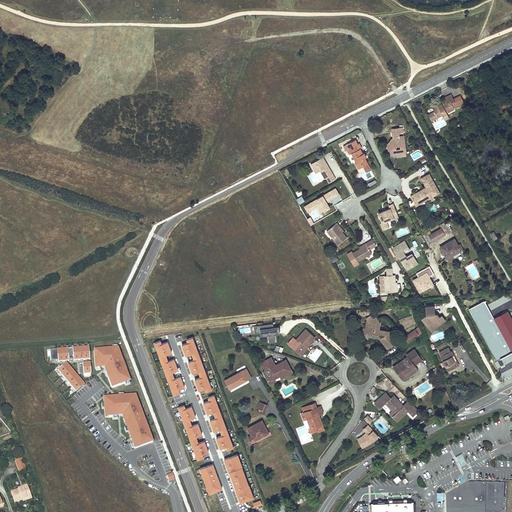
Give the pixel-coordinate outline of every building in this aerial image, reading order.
[(464,103),(461,96),(454,99),(452,95),(444,99),(446,103),(434,109),(436,112),(434,113),(428,116),(432,122),(442,117),(447,114),(454,111),(453,108),(464,103)] [(402,127),(398,128),(398,132),(391,133),(392,140),(389,140),(387,144),(387,150),(391,154),(395,153),(396,157),(400,157),(400,154),(402,152),(404,152),(402,127)] [(357,169),(368,163),(365,158),(362,153),(360,148),(358,144),(350,148),(346,150),(348,154),(350,153),(355,162),(354,163),(357,169)] [(309,165),(315,174),(319,172),(323,179),(332,174),(322,157),(309,165)] [(438,191),(427,172),(418,177),(424,187),(410,195),(415,204),(438,191)] [(339,194),(336,188),(323,195),(327,201),(339,194)] [(327,201),(323,195),(303,206),(308,214),(317,208),(320,213),(330,207),(327,201)] [(397,216),(392,203),(387,205),(388,208),(378,213),(381,223),(379,223),(382,229),(387,227),(385,221),(397,216)] [(449,220),(442,224),(445,229),(448,233),(451,231),(448,226),(452,224),(449,220)] [(326,231),(337,245),(346,238),(341,232),(337,228),(339,226),(336,223),(326,231)] [(430,231),(426,234),(423,236),(429,245),(448,233),(445,229),(433,236),(430,231)] [(376,246),(372,240),(364,244),(365,245),(359,249),(353,253),(358,262),(372,254),(369,250),(376,246)] [(440,248),(443,253),(446,259),(453,255),(459,251),(460,250),(457,246),(453,240),(440,248)] [(403,241),(393,248),(407,270),(415,265),(412,261),(414,260),(411,253),(405,257),(403,253),(408,249),(403,241)] [(429,266),(423,270),(425,274),(426,273),(428,277),(433,274),(429,266)] [(425,274),(423,270),(416,274),(418,278),(413,281),(420,293),(433,285),(428,277),(426,273),(425,274)] [(386,276),(383,276),(385,292),(397,292),(397,288),(395,288),(395,283),(395,276),(392,276),(386,276)] [(511,351),(494,318),(491,311),(487,305),(484,301),(469,309),(496,360),(511,351)] [(432,322),(436,326),(445,318),(441,314),(439,316),(436,314),(435,315),(433,313),(433,305),(425,305),(426,313),(421,317),(426,323),(432,322)] [(494,318),(511,351),(511,319),(509,314),(507,311),(494,318)] [(367,317),(367,322),(375,323),(375,319),(377,319),(373,313),(367,317)] [(364,326),(364,328),(365,328),(368,328),(368,332),(365,334),(368,338),(372,335),(378,336),(379,334),(384,335),(380,338),(386,346),(391,342),(393,345),(396,342),(389,332),(379,330),(380,324),(377,319),(375,319),(375,323),(367,322),(366,326),(364,326)] [(273,327),(273,324),(254,326),(255,333),(260,333),(268,332),(268,335),(269,342),(275,341),(274,334),(273,327)] [(307,346),(315,337),(306,329),(296,339),(294,337),(288,344),(301,355),(306,349),(303,347),(305,345),(307,346)] [(419,335),(416,330),(412,333),(411,334),(414,339),(419,335)] [(414,339),(411,334),(412,333),(411,332),(404,337),(408,342),(414,339)] [(195,340),(193,337),(187,339),(188,342),(182,345),(186,355),(192,353),(195,360),(189,362),(193,373),(199,371),(201,377),(195,379),(199,391),(205,388),(206,392),(213,389),(211,385),(210,386),(207,375),(205,368),(204,368),(200,358),(201,358),(198,350),(198,351),(194,341),(195,340)] [(160,340),(154,343),(156,346),(160,356),(159,357),(162,364),(163,364),(166,374),(168,381),(169,381),(173,391),(172,391),(174,396),(180,393),(179,390),(185,388),(181,376),(175,379),(172,372),(178,370),(174,359),(168,361),(166,355),(172,353),(167,342),(162,344),(160,340)] [(88,348),(50,351),(51,363),(89,360),(88,348)] [(440,352),(444,361),(446,365),(449,371),(459,366),(451,351),(449,348),(440,352)] [(118,349),(94,351),(96,369),(105,368),(105,369),(111,388),(129,381),(118,349)] [(407,376),(405,373),(415,366),(414,365),(418,362),(416,358),(419,356),(414,349),(407,354),(408,356),(393,366),(403,380),(407,376)] [(274,378),(280,375),(281,374),(282,375),(286,373),(287,374),(292,372),(285,360),(275,365),(271,358),(261,363),(265,370),(263,372),(269,383),(275,380),(274,378)] [(90,363),(83,363),(84,374),(84,377),(91,376),(90,363)] [(65,366),(56,373),(73,395),(82,387),(65,366)] [(415,366),(405,373),(407,376),(417,369),(415,366)] [(251,378),(246,368),(224,380),(230,389),(251,378)] [(418,411),(409,400),(403,405),(394,395),(391,398),(386,392),(375,403),(380,408),(386,403),(393,410),(390,413),(397,420),(408,410),(413,415),(418,411)] [(221,448),(226,446),(228,450),(235,447),(233,443),(232,443),(229,434),(227,426),(225,427),(221,416),(222,416),(220,409),(219,409),(215,399),(216,398),(215,395),(208,397),(210,401),(204,403),(208,413),(214,411),(216,418),(210,420),(214,431),(220,429),(223,435),(217,438),(221,448)] [(117,397),(104,398),(106,416),(119,415),(123,415),(133,440),(136,448),(152,441),(136,396),(117,397)] [(260,402),(257,408),(259,409),(258,410),(261,411),(262,410),(265,411),(267,405),(260,402)] [(316,408),(315,403),(304,407),(305,412),(316,408)] [(204,457),(203,454),(209,451),(204,441),(198,443),(196,436),(202,434),(198,423),(192,426),(189,419),(195,417),(191,406),(185,408),(184,405),(178,407),(179,410),(180,410),(184,421),(183,421),(186,428),(186,427),(191,438),(189,439),(192,446),(193,446),(197,455),(196,455),(197,460),(204,457)] [(321,426),(317,415),(319,415),(323,413),(321,406),(318,407),(316,408),(305,412),(307,419),(304,421),(306,426),(309,428),(311,433),(312,432),(318,431),(317,428),(321,426)] [(367,415),(364,418),(370,423),(372,421),(367,415)] [(262,421),(248,428),(252,436),(249,438),(251,442),(268,433),(262,421)] [(363,437),(358,439),(362,448),(370,444),(378,436),(368,425),(363,429),(367,433),(363,437)] [(242,467),(238,454),(224,459),(229,472),(236,489),(236,490),(241,502),(254,497),(249,485),(248,485),(242,467)] [(22,458),(15,461),(19,472),(26,470),(22,458)] [(222,489),(213,464),(200,468),(209,493),(222,489)] [(175,479),(173,473),(167,475),(170,481),(175,479)] [(398,476),(393,480),(396,484),(401,481),(398,476)] [(511,511),(511,483),(505,483),(492,483),(469,482),(447,495),(447,511),(511,511)] [(27,487),(18,490),(11,493),(15,503),(22,500),(21,499),(31,496),(27,487)] [(378,504),(371,504),(371,507),(371,511),(413,511),(413,502),(407,502),(407,501),(404,501),(404,502),(392,503),(392,502),(378,502),(378,504)]
